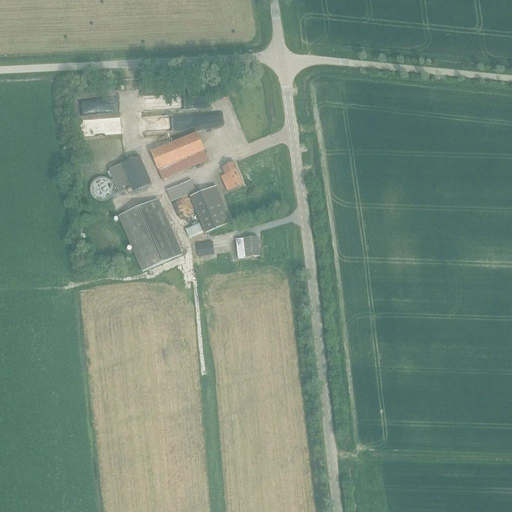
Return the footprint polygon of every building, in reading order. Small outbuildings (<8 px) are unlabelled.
[(170,176),(208,160),(204,151),(205,151),(197,133),(150,152),(157,170),(159,170),(163,181),(171,178),(170,176)] [(138,157),(120,165),(107,170),(117,195),(130,189),(132,193),(150,186),(138,157)] [(230,164),(222,168),(225,175),(221,177),(227,191),(231,189),(243,184),(237,170),(233,172),(230,164)] [(110,190),(110,187),(110,185),(109,183),(108,181),(107,179),(105,178),(103,177),(101,176),(99,176),(97,176),(94,177),(91,179),(89,181),(88,183),(87,185),(87,187),(87,190),(88,192),(89,194),(90,195),(92,197),(94,198),(96,199),(98,199),(101,199),(103,198),(105,197),(107,196),(109,194),(109,192),(110,190)] [(187,194),(194,191),(189,181),(165,192),(169,203),(188,195),(187,194)] [(214,187),(188,198),(203,235),(230,224),(214,187)] [(119,216),(142,272),(182,255),(158,199),(119,216)] [(197,224),(183,230),(187,239),(201,234),(197,224)] [(258,237),(238,239),(239,248),(244,248),(245,258),(260,256),(258,237)] [(199,257),(214,255),(212,242),(197,245),(199,257)]
